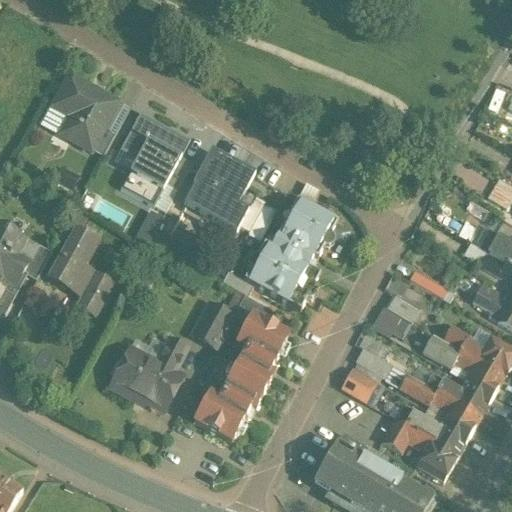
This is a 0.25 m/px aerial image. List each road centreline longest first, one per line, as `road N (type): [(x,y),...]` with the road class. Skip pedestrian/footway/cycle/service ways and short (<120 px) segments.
road 1 (residential): [(18,0),(356,201),(383,239),(381,262),(251,511)]
road 2 (tertiary): [(0,416),(185,511)]
